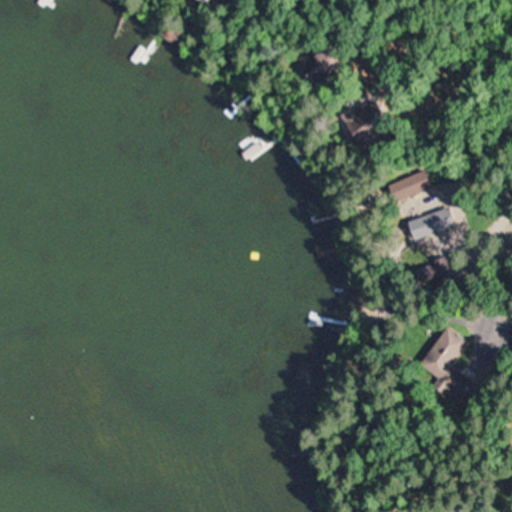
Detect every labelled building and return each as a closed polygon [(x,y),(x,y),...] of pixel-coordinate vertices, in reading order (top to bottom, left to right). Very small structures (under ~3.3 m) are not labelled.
[(336,69),(321,50),(296,69),(311,88),(336,69)] [(338,115),(352,143),(377,130),(363,103),(338,115)] [(393,204),(431,186),(423,169),(385,187),(393,204)] [(406,222),(412,240),(450,227),(444,210),(406,222)] [(468,342),(445,327),(419,366),(437,378),(432,386),(458,402),(472,380),(452,366),(468,342)]
